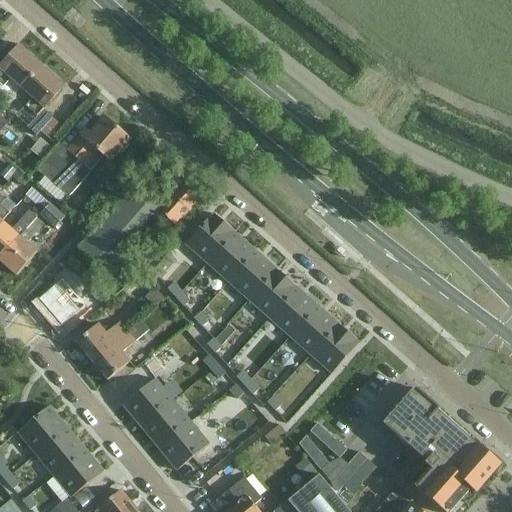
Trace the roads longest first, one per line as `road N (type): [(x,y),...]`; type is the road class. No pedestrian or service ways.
road 1 (unclassified): [(18,0),(511,440)]
road 2 (primary): [(107,0),(292,166),(511,345)]
road 3 (primary): [(511,300),(150,0)]
road 4 (unclassified): [(511,201),(387,139),(202,0)]
road 5 (residential): [(0,311),(177,511)]
